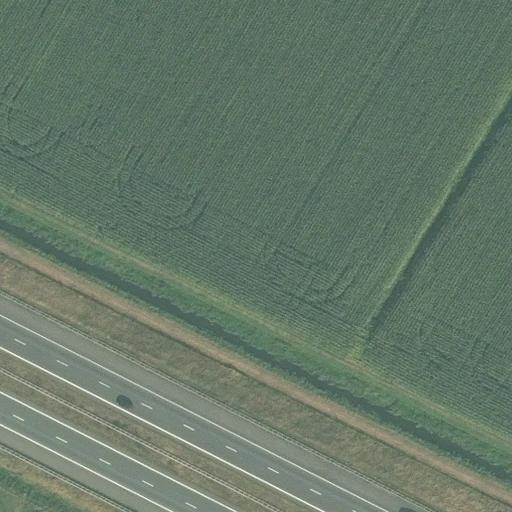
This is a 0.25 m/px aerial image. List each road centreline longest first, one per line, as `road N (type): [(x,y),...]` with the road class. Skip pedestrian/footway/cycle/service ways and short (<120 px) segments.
road 1 (motorway): [(373,511),(0,324)]
road 2 (motorway): [(0,411),(199,511)]
